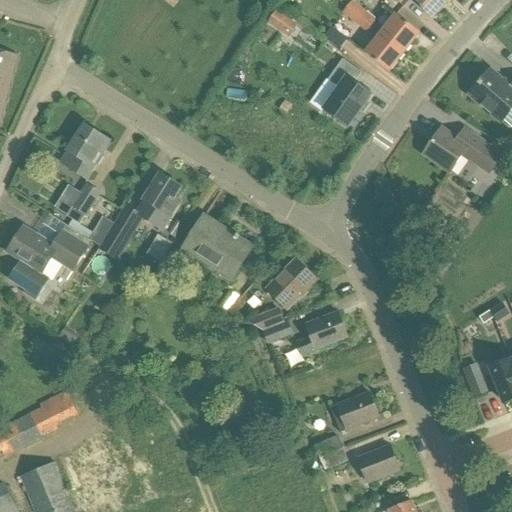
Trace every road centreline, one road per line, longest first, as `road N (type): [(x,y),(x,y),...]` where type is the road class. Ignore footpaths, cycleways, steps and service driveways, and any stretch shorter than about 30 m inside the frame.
road 1 (residential): [(329,231),(49,63)]
road 2 (residential): [(329,231),(381,144),(503,0)]
road 3 (residential): [(441,464),(357,256),(329,231)]
road 4 (residential): [(181,444),(165,414),(137,391),(0,310)]
road 5 (residential): [(0,179),(49,63)]
